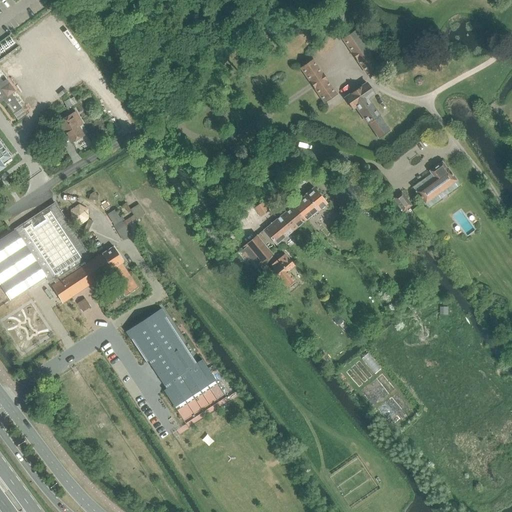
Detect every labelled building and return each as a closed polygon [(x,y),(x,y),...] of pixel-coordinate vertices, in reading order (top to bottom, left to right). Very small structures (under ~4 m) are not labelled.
[(379,65),(356,31),(343,39),(367,73),(379,65)] [(301,68),(325,102),(337,94),(313,60),(301,68)] [(12,76),(8,79),(0,67),(0,102),(3,100),(18,121),(26,115),(34,109),(28,102),(26,103),(17,91),(21,87),(12,76)] [(378,137),(389,130),(379,117),(380,117),(367,99),(374,94),(367,83),(346,98),(353,108),(356,106),(368,124),(369,123),(378,137)] [(73,105),(81,100),(78,95),(70,100),(69,99),(64,102),(67,108),(73,106),(73,105)] [(76,112),(60,122),(72,142),(83,135),(78,126),(83,124),(76,112)] [(0,170),(4,168),(1,164),(11,156),(0,140),(0,170)] [(433,178),(415,191),(413,192),(423,206),(457,183),(447,169),(446,169),(442,163),(429,172),(433,178)] [(363,194),(351,180),(342,187),(354,202),(363,194)] [(319,211),(327,204),(313,187),(305,195),(305,196),(264,230),(277,245),(318,211),(319,211)] [(394,198),(403,211),(412,205),(402,192),(394,198)] [(16,230),(0,239),(0,285),(9,299),(45,275),(50,283),(58,278),(61,282),(52,287),(63,303),(110,271),(126,296),(138,288),(121,263),(124,262),(114,247),(99,257),(98,254),(95,257),(96,259),(92,262),(89,257),(90,257),(55,204),(16,230)] [(108,213),(108,214),(115,225),(114,226),(123,240),(132,235),(126,225),(125,226),(122,221),(115,209),(108,213)] [(256,236),(239,250),(255,269),(272,254),(256,236)] [(287,272),(295,266),(285,254),(272,265),(275,268),(273,271),(287,288),(295,281),(287,272)] [(387,302),(395,310),(400,305),(393,297),(387,302)] [(90,307),(85,299),(77,304),(82,312),(90,307)] [(141,322),(125,332),(145,363),(148,361),(150,365),(164,386),(166,389),(165,390),(163,390),(174,408),(175,407),(215,381),(216,381),(202,360),(197,363),(161,309),(145,319),(141,322)]
